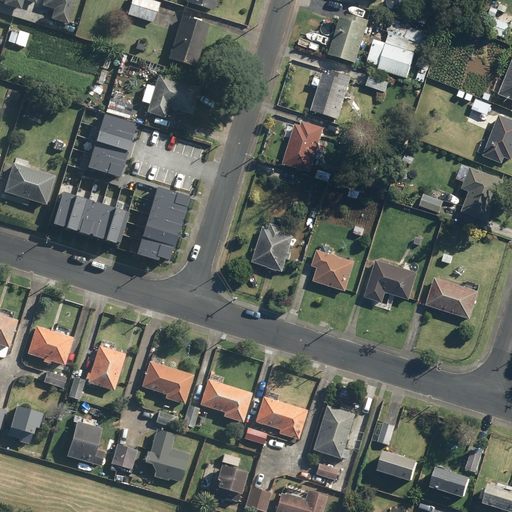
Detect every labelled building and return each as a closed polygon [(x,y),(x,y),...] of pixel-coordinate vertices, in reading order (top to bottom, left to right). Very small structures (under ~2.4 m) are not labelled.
[(38,0),(2,0),(1,4),(23,11),(26,4),(36,7),(38,0)] [(43,0),(42,6),(53,9),(50,21),(71,27),(74,15),(78,0),(43,0)] [(161,3),(151,0),(130,0),(126,16),(154,25),(161,3)] [(217,0),(186,0),(186,2),(214,11),(217,0)] [(370,21),(347,14),(346,18),(341,17),(330,56),(357,64),(370,21)] [(511,25),(489,17),(485,30),(509,38),(511,29),(511,25)] [(210,27),(183,18),(169,60),(196,69),(210,27)] [(394,19),(389,32),(423,46),(428,33),(394,19)] [(30,33),(10,29),(8,43),(28,46),(30,33)] [(147,41),(128,37),(126,49),(145,52),(147,41)] [(368,65),(408,79),(413,66),(421,68),(416,82),(425,85),(434,59),(376,40),(368,65)] [(511,100),(511,64),(501,96),(511,100)] [(353,77),(336,73),(335,76),(322,72),(311,112),(341,120),(353,77)] [(143,97),(149,99),(145,113),(167,120),(170,109),(192,115),(200,87),(156,75),(153,85),(147,83),(143,97)] [(389,82),(370,76),(366,86),(386,93),(389,82)] [(494,105),(471,96),(468,103),(455,98),(447,118),(462,124),(466,114),(471,116),(473,111),(489,117),(494,105)] [(45,106),(28,102),(23,121),(41,125),(45,106)] [(105,113),(100,128),(133,138),(136,128),(135,127),(136,123),(105,113)] [(511,119),(500,115),(490,143),(481,140),(477,152),(485,155),(484,159),(504,166),(506,160),(511,162),(511,119)] [(325,129),(299,121),(286,166),(312,174),(325,129)] [(100,128),(96,141),(129,151),(133,138),(100,128)] [(186,145),(165,139),(157,169),(178,174),(186,145)] [(96,141),(92,154),(125,164),(129,151),(96,141)] [(157,148),(140,142),(135,158),(153,163),(157,148)] [(92,154),(88,167),(121,177),(125,164),(92,154)] [(57,175),(13,162),(4,193),(48,205),(57,175)] [(511,186),(511,180),(471,166),(456,205),(499,221),(511,186)] [(158,186),(154,201),(187,211),(191,196),(158,186)] [(76,195),(64,191),(54,224),(66,227),(76,195)] [(423,193),(418,206),(439,214),(444,200),(423,193)] [(89,200),(76,195),(66,227),(77,231),(78,229),(80,230),(89,200)] [(103,204),(89,200),(80,230),(80,232),(90,235),(91,233),(93,234),(103,204)] [(154,201),(149,214),(182,224),(187,211),(154,201)] [(116,208),(103,204),(93,234),(93,236),(106,240),(116,208)] [(116,208),(106,240),(117,243),(117,241),(121,242),(130,212),(116,208)] [(149,214),(146,225),(179,236),(182,224),(149,214)] [(146,225),(142,236),(176,246),(179,236),(146,225)] [(302,236),(264,227),(256,263),(294,272),(302,236)] [(142,236),(137,254),(159,260),(160,257),(170,260),(173,250),(175,250),(176,246),(142,236)] [(357,259),(318,250),(311,280),(350,289),(357,259)] [(455,253),(444,251),(441,263),(452,265),(455,253)] [(419,271),(377,257),(367,287),(409,301),(419,271)] [(479,290),(435,277),(426,308),(470,320),(479,290)] [(20,321),(0,314),(0,346),(11,350),(20,321)] [(73,336),(35,326),(27,354),(65,365),(73,336)] [(126,355),(99,347),(89,383),(116,390),(126,355)] [(190,374),(149,362),(140,391),(181,403),(190,374)] [(66,377),(47,371),(43,383),(62,389),(66,377)] [(85,380),(73,376),(67,396),(79,400),(85,380)] [(251,394),(206,380),(197,408),(242,422),(251,394)] [(304,412),(262,398),(253,427),(295,441),(304,412)] [(352,413),(324,405),(311,452),(338,459),(352,413)] [(29,442),(37,414),(15,408),(7,436),(29,442)] [(396,426),(384,422),(378,442),(391,445),(396,426)] [(102,464),(111,433),(78,423),(69,454),(102,464)] [(267,434),(246,427),(242,438),(263,444),(267,434)] [(180,483),(192,443),(155,432),(144,473),(180,483)] [(386,446),(379,468),(411,478),(418,456),(386,446)] [(132,471),(137,450),(127,447),(122,468),(132,471)] [(478,472),(484,453),(472,450),(467,469),(478,472)] [(319,464),(316,475),(335,481),(338,470),(319,464)] [(440,464),(433,483),(466,495),(473,476),(440,464)] [(238,497),(244,473),(217,466),(210,489),(238,497)] [(511,511),(511,489),(487,482),(479,505),(502,511),(511,511)] [(318,511),(324,496),(283,483),(274,511),(318,511)] [(265,509),(269,493),(251,488),(247,503),(265,509)]
